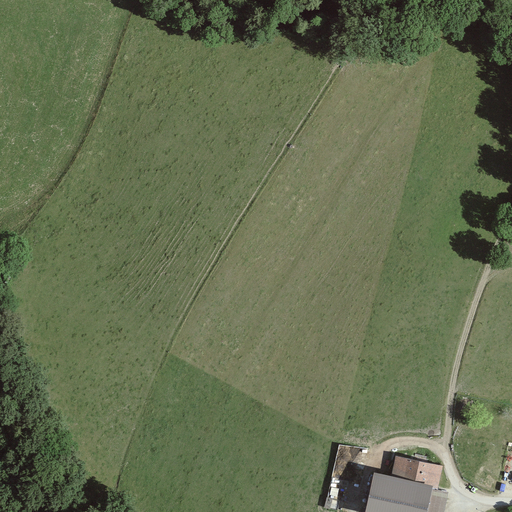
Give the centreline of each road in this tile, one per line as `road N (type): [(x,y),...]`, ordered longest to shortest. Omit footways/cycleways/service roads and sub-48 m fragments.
road 1 (track): [(226,0),(442,42),(511,66)]
road 2 (track): [(511,228),(482,285),(444,451)]
